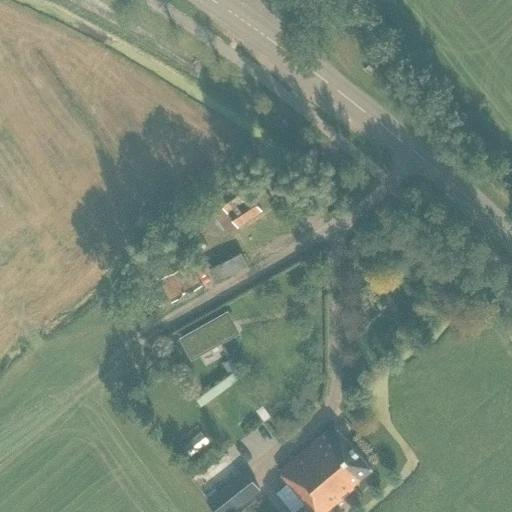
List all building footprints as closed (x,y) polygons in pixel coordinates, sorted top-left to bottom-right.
[(237,225),(262,208),(252,194),(256,192),(245,176),(217,194),(226,207),(237,225)] [(226,207),(214,215),(225,232),(237,225),(226,207)] [(161,281),(171,301),(201,286),(191,266),(161,281)] [(240,328),(229,308),(183,333),(193,353),(240,328)] [(333,425),(279,471),(289,482),(286,484),(304,505),(309,511),(328,511),(355,490),(352,486),(371,470),(333,425)] [(216,511),(230,511),(260,488),(244,468),(206,499),(216,511)]
